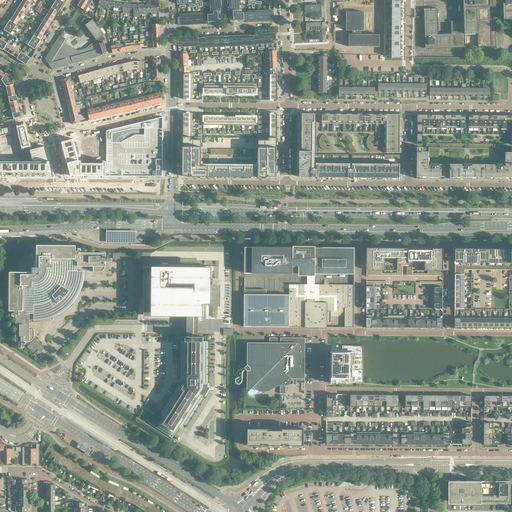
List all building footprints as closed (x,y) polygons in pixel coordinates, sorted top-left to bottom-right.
[(45,0),(50,3),(52,4),(51,7),(50,8),(57,12),(61,7),(51,1),(49,0),(45,0)] [(105,0),(103,8),(102,10),(100,15),(101,15),(102,13),(103,10),(104,10),(105,9),(108,10),(108,8),(110,2),(105,0)] [(503,6),(503,19),(511,19),(511,0),(463,0),(464,8),(464,20),(451,21),(451,34),(438,35),(437,8),(424,9),(425,49),(465,47),(465,35),(477,35),(478,47),(492,46),(490,7),(503,6)] [(21,2),(18,6),(27,12),(28,11),(26,9),(28,6),(21,2)] [(80,2),(76,8),(82,12),(84,10),(86,11),(88,7),(80,2)] [(18,6),(15,11),(22,15),(24,12),(26,14),(27,12),(18,6)] [(342,6),(338,6),(338,9),(334,9),(335,15),(339,15),(339,20),(342,20),(342,6)] [(46,9),(45,10),(54,16),(57,12),(50,8),(51,7),(50,7),(48,10),(46,9)] [(46,14),(45,16),(51,21),(54,16),(45,10),(44,12),(46,14)] [(240,21),(239,14),(242,13),(241,10),(232,11),(232,15),(233,15),(233,20),(235,21),(240,21)] [(15,11),(12,16),(22,22),(24,23),(25,21),(20,18),(22,15),(15,11)] [(249,22),(249,11),(248,11),(248,13),(244,13),(242,13),(239,14),(240,21),(244,21),(244,22),(249,22)] [(219,15),(219,12),(213,12),(212,12),(210,12),(210,14),(208,14),(208,23),(213,23),(212,22),(217,22),(219,20),(218,15),(219,15)] [(364,12),(346,12),(346,30),(352,30),(352,34),(349,34),(349,47),(380,47),(380,35),(361,34),(361,30),(364,31),(364,12)] [(12,16),(9,20),(16,24),(16,25),(18,22),(20,23),(23,25),(24,23),(22,22),(12,16)] [(38,19),(39,20),(48,26),(51,21),(45,16),(43,20),(39,17),(38,19)] [(68,40),(60,35),(45,59),(51,63),(53,70),(73,64),(104,55),(103,53),(107,52),(104,42),(103,43),(103,41),(105,40),(105,39),(102,36),(104,34),(100,28),(101,27),(99,24),(97,25),(93,19),(91,21),(88,17),(86,19),(85,18),(86,17),(85,16),(81,23),(81,24),(81,23),(85,26),(86,26),(96,40),(85,49),(76,51),(76,49),(74,50),(73,48),(67,44),(67,45),(65,44),(68,40)] [(9,20),(6,25),(13,29),(15,31),(16,29),(14,28),(16,25),(16,24),(9,20)] [(40,23),(39,26),(46,30),(48,26),(39,20),(38,21),(40,23)] [(13,29),(6,25),(3,30),(10,34),(12,31),(14,32),(15,31),(13,29)] [(34,27),(33,29),(42,35),(46,30),(39,26),(37,29),(34,27)] [(32,28),(31,30),(35,32),(33,35),(40,39),(42,35),(33,29),(32,28)] [(321,34),(307,35),(307,43),(322,42),(321,34)] [(26,35),(25,37),(28,38),(37,44),(40,40),(40,39),(33,35),(31,38),(26,35)] [(37,44),(28,38),(25,43),(34,49),(37,44)] [(7,43),(2,50),(7,53),(11,45),(8,44),(10,41),(8,40),(7,42),(6,43),(7,43)] [(11,56),(17,46),(16,45),(15,46),(12,44),(11,45),(7,53),(11,56)] [(17,46),(11,56),(16,58),(20,52),(21,52),(18,50),(19,47),(17,46)] [(20,52),(16,58),(16,59),(21,62),(25,55),(27,52),(25,51),(23,54),(21,52),(20,52)] [(25,55),(21,62),(25,65),(30,58),(27,56),(28,53),(27,52),(25,55)] [(100,69),(98,70),(100,78),(103,77),(103,80),(106,79),(103,69),(100,70),(100,69)] [(1,80),(2,82),(0,83),(2,84),(3,83),(11,78),(10,76),(5,73),(1,80)] [(79,77),(78,77),(80,84),(83,83),(84,85),(87,84),(84,74),(78,76),(79,77)] [(12,79),(11,78),(3,83),(4,84),(5,86),(13,85),(13,84),(12,79)] [(160,92),(153,94),(156,104),(163,102),(162,97),(163,97),(162,93),(161,94),(161,93),(160,93),(160,92)] [(153,94),(146,96),(148,106),(156,104),(153,94)] [(17,100),(15,95),(7,97),(8,100),(5,101),(6,103),(9,102),(17,101),(17,100)] [(79,96),(75,98),(74,98),(67,100),(68,105),(76,103),(75,100),(80,99),(83,98),(82,96),(79,96)] [(146,96),(139,98),(141,107),(148,106),(146,96)] [(139,98),(131,99),(134,109),(141,107),(139,98)] [(131,99),(124,101),(126,111),(134,109),(131,99)] [(116,103),(116,101),(109,103),(109,105),(112,114),(119,113),(116,103)] [(116,101),(116,103),(119,113),(126,111),(124,101),(120,102),(119,101),(116,101)] [(102,107),(104,116),(112,114),(109,105),(102,107)] [(79,107),(69,109),(70,111),(69,112),(70,114),(78,112),(80,112),(80,109),(85,108),(85,106),(82,106),(79,107)] [(97,118),(94,108),(94,107),(87,108),(87,110),(90,120),(97,118)] [(102,107),(94,108),(97,118),(104,116),(102,107)] [(300,114),(300,120),(300,122),(300,128),(300,129),(300,136),(300,137),(300,143),(300,144),(300,151),(312,150),(314,150),(315,122),(315,114),(313,114),(300,114)] [(398,123),(400,123),(400,114),(382,114),(382,121),(386,121),(386,153),(400,153),(400,148),(398,148),(398,145),(400,145),(400,141),(398,141),(398,138),(400,138),(400,133),(398,133),(398,130),(400,130),(400,126),(398,126),(398,123)] [(109,139),(107,139),(106,161),(106,176),(158,177),(162,177),(163,132),(163,117),(108,130),(109,131),(109,139)] [(191,137),(183,137),(183,140),(183,154),(183,176),(191,176),(191,175),(192,175),(200,175),(200,177),(261,177),(261,175),(267,175),(268,175),(268,177),(276,177),(276,175),(276,173),(277,165),(277,159),(277,154),(277,151),(277,145),(277,140),(277,138),(268,138),(269,138),(269,140),(258,140),(258,144),(258,148),(258,151),(258,154),(239,154),(211,154),(201,154),(201,151),(201,147),(201,143),(201,139),(191,139),(191,137),(192,137),(191,137)] [(60,142),(61,145),(61,148),(62,150),(63,153),(63,156),(64,158),(65,161),(67,169),(68,173),(68,175),(69,176),(72,176),(74,176),(78,176),(81,176),(84,176),(87,176),(89,176),(92,176),(95,176),(97,176),(100,176),(103,176),(106,176),(106,161),(103,161),(103,162),(79,162),(79,161),(74,142),(73,139),(64,141),(60,142)] [(0,175),(4,175),(6,175),(6,173),(9,173),(10,173),(10,175),(11,175),(15,175),(16,175),(17,175),(21,175),(22,175),(26,175),(27,175),(28,175),(32,175),(33,176),(37,176),(38,176),(42,176),(43,176),(44,176),(48,176),(49,176),(49,175),(51,175),(50,172),(44,146),(28,150),(28,148),(26,149),(28,158),(30,157),(31,159),(31,160),(21,160),(10,160),(10,162),(5,162),(5,160),(0,160),(0,175)] [(428,166),(429,148),(417,147),(417,179),(428,179),(428,178),(439,178),(439,179),(450,179),(450,178),(450,177),(450,164),(439,164),(439,166),(428,166)] [(504,149),(427,148),(427,166),(437,167),(437,165),(449,165),(460,165),(460,167),(470,167),(470,165),(482,165),(493,165),(493,167),(503,167),(504,149)] [(511,179),(511,148),(505,148),(505,166),(495,166),(495,165),(483,165),(483,179),(494,179),(494,178),(505,178),(505,179),(511,179)] [(312,150),(300,151),(300,152),(300,158),(300,159),(300,166),(300,167),(300,174),(300,176),(300,177),(301,177),(301,178),(302,178),(312,178),(312,177),(312,168),(314,168),(314,150),(312,150)] [(354,178),(399,178),(400,159),(397,159),(397,157),(394,157),(391,157),(388,157),(385,157),(385,155),(384,155),(312,154),(312,168),(312,177),(317,177),(317,178),(318,178),(348,178),(348,177),(353,177),(354,177),(354,178)] [(483,179),(483,165),(472,164),(472,166),(461,166),(461,164),(450,164),(450,177),(450,178),(450,179),(456,179),(456,178),(477,178),(477,179),(480,179),(483,179)] [(14,316),(14,341),(19,341),(19,346),(21,347),(23,346),(23,341),(28,341),(32,340),(33,336),(33,330),(28,330),(28,314),(33,314),(32,319),(36,319),(39,319),(44,318),(50,316),(54,315),(58,312),(62,310),(61,309),(63,308),(64,308),(64,311),(66,310),(66,311),(73,304),(72,304),(72,302),(70,302),(70,301),(71,299),(72,300),(74,297),(75,295),(78,290),(80,284),(81,280),(82,275),(82,271),(76,271),(76,266),(92,266),(92,272),(98,272),(102,270),(104,266),(104,261),(109,261),(110,260),(109,258),(104,258),(104,253),(78,253),(78,251),(79,251),(79,249),(77,248),(76,249),(74,251),(74,250),(69,245),(39,245),(35,249),(35,258),(32,258),(32,255),(30,255),(27,255),(26,255),(25,256),(24,256),(23,257),(22,257),(21,258),(20,259),(20,260),(19,261),(18,263),(18,264),(17,266),(17,267),(17,269),(21,270),(21,272),(7,272),(7,285),(7,306),(11,311),(13,311),(10,313),(10,316),(13,316),(14,316)] [(338,248),(245,247),(245,273),(354,274),(355,248),(338,247),(338,248)] [(408,248),(366,248),(366,270),(385,270),(385,259),(397,259),(397,263),(412,263),(424,263),(424,271),(442,271),(442,248),(431,248),(431,250),(408,250),(408,248)] [(511,249),(510,249),(488,249),(455,249),(455,263),(466,263),(466,262),(466,258),(511,258),(511,249)] [(144,267),(144,299),(149,299),(149,304),(149,307),(148,307),(148,308),(147,308),(147,309),(146,310),(147,310),(147,311),(147,312),(148,312),(149,312),(149,316),(182,317),(187,317),(188,317),(191,317),(198,317),(199,317),(201,317),(203,317),(204,307),(206,307),(206,304),(212,304),(218,304),(218,287),(212,286),(211,286),(208,286),(208,280),(208,270),(154,269),(154,267),(152,267),(144,267)] [(266,289),(244,289),(244,327),(327,327),(327,322),(331,322),(331,302),(289,302),(289,294),(266,294),(266,289)] [(354,308),(345,308),(345,327),(354,328),(354,308)] [(158,412),(151,422),(173,436),(181,423),(184,424),(202,396),(204,397),(207,391),(208,383),(206,383),(206,341),(203,341),(203,337),(198,337),(190,337),(190,336),(187,336),(185,336),(185,337),(185,341),(183,341),(183,379),(180,379),(180,383),(188,383),(187,385),(185,384),(183,388),(180,386),(162,415),(158,412)] [(247,370),(247,392),(247,393),(253,387),(254,388),(256,389),(257,390),(258,391),(259,391),(261,392),(262,392),(263,392),(265,392),(266,392),(268,391),(270,391),(271,390),(272,389),(278,386),(280,385),(280,393),(286,393),(286,385),(287,385),(288,385),(289,384),(290,383),(291,382),(291,381),(291,380),(291,378),(293,378),(293,380),(293,381),(297,382),(297,380),(297,378),(298,378),(298,380),(305,380),(305,338),(280,338),(280,343),(277,343),(277,338),(270,337),(270,343),(247,343),(247,365),(244,367),(247,370)] [(35,338),(27,347),(36,356),(44,347),(35,338)] [(347,352),(331,352),(331,358),(331,364),(331,376),(331,381),(337,381),(347,382),(351,382),(351,381),(351,376),(352,376),(352,375),(352,370),(353,352),(347,352)] [(304,446),(304,429),(282,428),(282,430),(269,430),(269,428),(248,428),(248,445),(251,445),(259,445),(262,445),(262,443),(268,443),(268,445),(269,445),(272,445),(279,445),(282,445),(283,445),(283,444),(289,444),(289,445),(290,445),(293,445),(300,446),(303,446),(304,446)] [(79,441),(76,446),(90,455),(93,450),(79,441)] [(0,461),(0,462),(0,463),(12,463),(12,465),(14,465),(14,447),(12,447),(12,448),(3,448),(3,443),(0,442),(0,461)] [(36,448),(30,448),(30,456),(38,456),(38,444),(36,444),(36,448)] [(43,454),(48,457),(54,447),(49,445),(43,454)] [(30,456),(30,448),(25,448),(25,447),(22,447),(22,456),(30,456)] [(54,447),(48,457),(52,460),(57,453),(53,450),(54,448),(54,447)] [(57,453),(52,460),(51,462),(56,465),(62,456),(57,453)] [(30,456),(22,456),(22,465),(25,465),(25,464),(30,464),(30,456)] [(38,456),(30,456),(30,464),(36,464),(36,465),(38,465),(38,456)] [(62,456),(56,465),(60,468),(66,459),(62,456)] [(66,459),(60,468),(65,471),(72,459),(68,456),(66,459)] [(77,462),(72,459),(65,471),(70,474),(77,462)] [(81,465),(77,462),(70,474),(74,477),(80,467),(81,465)] [(84,470),(80,467),(74,477),(79,479),(84,470)] [(89,473),(84,470),(79,479),(83,482),(85,480),(89,473)] [(89,473),(85,480),(89,483),(95,474),(90,471),(89,473)] [(100,476),(95,474),(89,483),(88,485),(93,488),(98,479),(100,476)] [(102,481),(98,479),(93,488),(98,491),(99,489),(102,481)] [(102,481),(99,489),(104,491),(107,483),(102,481)] [(113,483),(108,481),(107,483),(104,491),(109,493),(113,483)] [(510,481),(448,481),(448,503),(456,503),(492,503),(510,503),(510,481)] [(45,487),(45,490),(55,490),(55,485),(51,485),(51,482),(43,482),(43,487),(45,487)] [(118,485),(113,483),(109,493),(108,495),(113,497),(114,495),(118,485)] [(123,487),(118,485),(114,495),(113,497),(118,500),(119,497),(123,487)] [(123,487),(119,497),(124,499),(127,492),(128,489),(123,487)] [(127,492),(124,499),(129,502),(132,494),(127,492)] [(132,494),(129,502),(133,504),(137,497),(132,494)] [(137,497),(133,504),(138,507),(142,499),(137,497)] [(142,499),(138,507),(142,509),(147,502),(142,499)] [(147,502),(142,509),(146,511),(147,511),(151,505),(153,503),(148,500),(147,502)]
